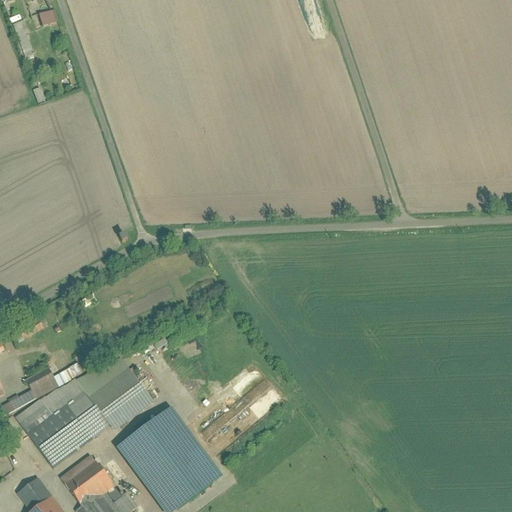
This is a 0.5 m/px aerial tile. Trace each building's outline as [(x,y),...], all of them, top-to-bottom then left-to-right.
[(53,11),(38,16),(42,28),(57,23),(53,11)] [(23,22),(13,25),(25,59),(35,55),(23,22)] [(91,297),(80,303),(84,309),(95,303),(91,297)] [(157,350),(167,344),(165,340),(154,346),(157,350)] [(0,418),(82,376),(77,365),(52,378),(49,370),(25,382),(31,392),(0,408),(0,418)] [(128,372),(90,400),(115,432),(152,403),(128,372)] [(255,374),(241,388),(246,394),(261,379),(255,374)] [(43,466),(99,425),(75,392),(44,415),(34,401),(9,420),(43,466)] [(173,413),(119,452),(162,511),(176,511),(221,480),(173,413)] [(115,497),(85,459),(58,480),(81,509),(77,511),(130,511),(135,509),(122,492),(115,497)] [(62,511),(37,481),(17,497),(28,511),(62,511)]
